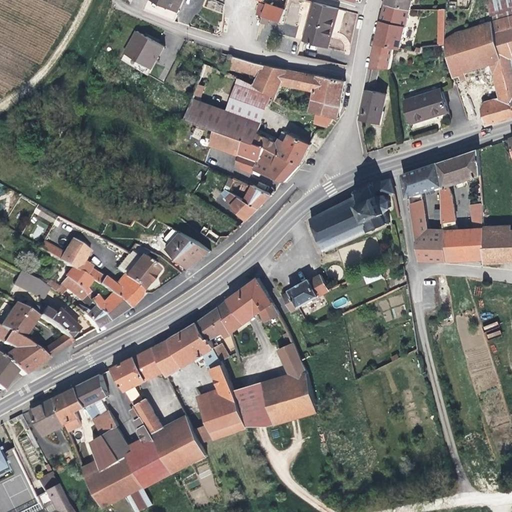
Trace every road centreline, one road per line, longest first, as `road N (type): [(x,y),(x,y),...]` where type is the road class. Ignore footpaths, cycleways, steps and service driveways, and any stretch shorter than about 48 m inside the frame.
road 1 (residential): [(25,390),(49,365),(219,255),(294,185),(345,162)]
road 2 (primary): [(25,390),(171,313),(343,177)]
road 3 (residential): [(465,500),(410,270)]
road 4 (unclassified): [(345,162),(373,0)]
road 5 (track): [(82,0),(43,62),(0,104)]
road 6 (primary): [(393,162),(511,123)]
